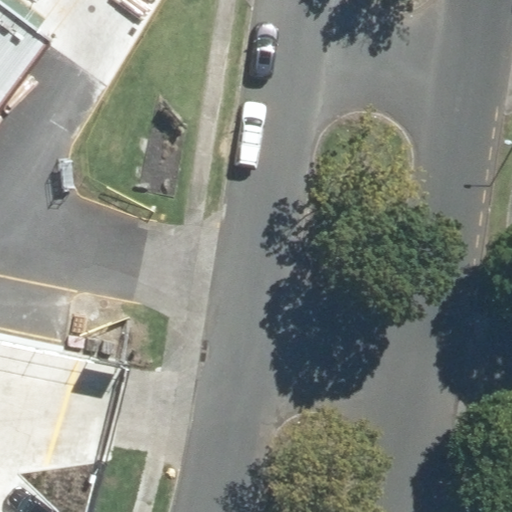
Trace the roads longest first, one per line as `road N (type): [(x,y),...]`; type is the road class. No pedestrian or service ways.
road 1 (unclassified): [(492,0),(488,102),(453,342),(389,511)]
road 2 (unclassified): [(218,511),(299,149),(318,0)]
